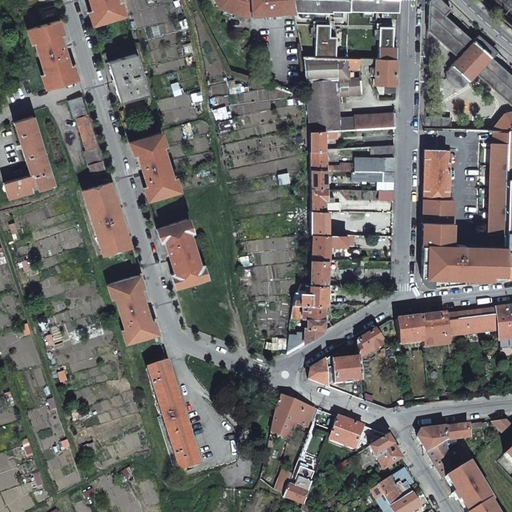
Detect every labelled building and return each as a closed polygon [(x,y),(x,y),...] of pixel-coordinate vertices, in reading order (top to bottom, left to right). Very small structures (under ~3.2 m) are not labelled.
[(92,25),(123,15),(119,1),(116,2),(115,0),(87,0),(91,10),(88,12),(92,25)] [(210,0),(215,9),(240,17),(293,12),(290,0),(210,0)] [(330,25),(347,25),(347,0),(290,0),(293,12),(295,24),(316,25),(330,25)] [(388,16),(388,12),(396,12),(396,0),(347,0),(347,11),(360,11),(360,16),(369,16),(370,11),(379,11),(379,16),(388,16)] [(427,0),(427,1),(426,31),(458,58),(445,71),(446,79),(455,87),(462,87),(474,73),(511,106),(511,75),(490,56),(494,51),(477,35),(473,41),(444,15),(450,9),(440,0),(427,0)] [(15,17),(17,23),(30,19),(28,13),(15,17)] [(59,20),(27,29),(31,43),(34,42),(44,75),(41,76),(45,89),(77,79),(72,66),(69,67),(59,34),(63,33),(59,20)] [(336,58),(336,38),(330,38),(330,25),(316,25),(315,57),(336,58)] [(392,27),(378,27),(378,59),(395,59),(396,47),(392,47),(392,27)] [(113,82),(120,102),(147,94),(134,54),(107,62),(113,82)] [(337,130),(394,127),(394,120),(394,112),(356,114),(356,117),(338,118),(336,96),(360,94),(359,80),(352,81),(352,72),(348,72),(348,69),(359,69),(359,58),(336,58),(315,57),(302,57),(306,98),(308,131),(324,130),(337,130)] [(383,84),(395,84),(395,59),(378,59),(375,59),(375,67),(371,67),(371,75),(374,75),(374,84),(383,84)] [(383,93),(395,94),(395,84),(383,84),(383,93)] [(72,113),(84,108),(82,102),(80,96),(68,100),(72,113)] [(75,118),(86,114),(84,108),(72,113),(73,118),(75,118)] [(504,114),(490,131),(507,132),(511,126),(511,112),(511,113),(511,112),(504,114)] [(101,160),(97,147),(92,130),(86,114),(75,118),(86,150),(84,151),(88,164),(101,160)] [(424,116),(424,129),(451,130),(451,117),(424,116)] [(31,117),(13,122),(29,175),(3,183),(8,199),(31,191),(30,186),(36,184),(37,189),(53,184),(31,117)] [(309,151),(324,150),(324,144),(324,138),(324,130),(308,131),(309,151)] [(324,138),(337,138),(337,130),(324,130),(324,138)] [(452,209),(422,208),(420,277),(426,277),(432,286),(463,282),(463,278),(470,278),(471,281),(504,277),(507,132),(491,131),(491,143),(490,143),(488,234),(489,234),(489,247),(463,246),(463,245),(455,244),(455,249),(450,248),(452,209)] [(147,200),(178,190),(174,177),(171,178),(160,146),(164,145),(159,132),(128,141),(132,155),(136,154),(146,186),(142,187),(147,200)] [(371,154),(393,153),(393,146),(371,147),(371,154)] [(446,150),(423,149),(423,173),(422,198),(447,199),(448,163),(449,163),(449,156),(446,156),(446,150)] [(309,170),(325,170),(325,166),(324,150),(309,151),(309,170)] [(353,171),(393,172),(393,164),(393,157),(383,158),(353,158),(353,164),(353,171)] [(88,164),(92,177),(101,174),(98,163),(102,162),(101,160),(88,164)] [(309,189),(326,189),(325,170),(309,170),(309,189)] [(350,181),(393,181),(393,177),(393,172),(353,171),(351,171),(350,181)] [(109,182),(81,190),(102,255),(129,246),(125,233),(124,233),(119,214),(113,195),(109,182)] [(326,212),(339,212),(339,209),(339,206),(339,202),(326,202),(325,199),(326,189),(309,189),(310,211),(326,212)] [(378,200),(392,200),(392,191),(378,190),(378,200)] [(447,199),(422,198),(422,208),(452,209),(452,199),(447,199)] [(310,235),(327,234),(327,223),(326,212),(310,211),(310,235)] [(174,287),(206,277),(201,264),(199,265),(188,233),(191,232),(187,218),(156,228),(160,242),(163,240),(173,273),(170,274),(174,287)] [(328,261),(329,261),(328,246),(352,246),(352,241),(352,235),(327,234),(310,235),(309,259),(328,261)] [(309,284),(326,285),(327,273),(328,261),(309,259),(309,284)] [(142,288),(138,275),(107,284),(111,298),(114,297),(124,329),(121,330),(125,343),(157,333),(153,320),(149,321),(139,289),(142,288)] [(432,286),(426,277),(420,277),(420,278),(421,281),(423,284),(425,285),(428,286),(432,286)] [(323,305),(326,305),(326,295),(326,285),(309,284),(300,284),(296,292),(299,292),(299,299),(293,299),(292,304),(323,305)] [(303,344),(325,330),(324,317),(323,305),(292,304),(289,319),(301,319),(302,315),(306,315),(306,327),(303,327),(303,331),(303,344)] [(496,331),(497,341),(507,340),(508,346),(511,345),(511,306),(495,308),(497,331),(496,331)] [(444,314),(447,341),(451,341),(450,336),(496,331),(497,331),(495,308),(444,314)] [(422,342),(422,348),(447,345),(447,341),(444,314),(419,317),(422,342)] [(395,320),(398,345),(422,342),(419,317),(395,320)] [(355,341),(357,358),(380,345),(378,342),(383,340),(376,329),(365,335),(355,341)] [(285,354),(303,344),(303,331),(296,331),(295,334),(289,335),(285,354)] [(309,370),(307,379),(326,386),(324,369),(331,368),(333,384),(343,383),(343,384),(347,383),(350,383),(350,382),(360,381),(357,358),(355,341),(309,370)] [(146,369),(178,470),(199,463),(166,362),(146,369)] [(309,428),(317,410),(298,403),(280,395),(275,408),(270,431),(288,438),(294,422),(309,428)] [(331,430),(336,417),(328,414),(320,411),(315,424),(331,430)] [(357,440),(362,426),(349,422),(336,417),(331,430),(327,438),(353,448),(357,440)] [(467,425),(443,428),(444,440),(468,437),(467,425)] [(369,445),(375,431),(362,426),(357,440),(369,445)] [(443,428),(419,430),(416,437),(426,453),(444,440),(443,428)] [(391,464),(400,458),(385,435),(368,447),(382,470),(391,464)] [(450,473),(447,452),(444,440),(426,453),(434,466),(442,479),(444,477),(450,473)] [(511,446),(503,454),(511,463),(511,446)] [(464,450),(447,452),(450,473),(465,464),(470,461),(470,458),(465,459),(464,450)] [(450,473),(444,477),(453,492),(451,494),(455,501),(458,500),(465,511),(493,511),(487,502),(489,501),(465,464),(450,473)] [(288,485),(291,474),(281,470),(274,490),(284,494),(288,485)] [(406,483),(413,479),(408,472),(395,479),(399,486),(404,484),(406,483)] [(302,504),(310,482),(300,478),(297,485),(294,483),(293,487),(288,485),(284,494),(283,497),(302,504)] [(389,507),(410,493),(407,489),(404,484),(399,486),(399,487),(396,484),(394,486),(388,478),(369,490),(375,500),(382,495),(389,507)] [(411,490),(417,485),(413,479),(406,483),(411,490)] [(392,511),(410,511),(419,507),(414,500),(410,493),(389,507),(392,511)]
